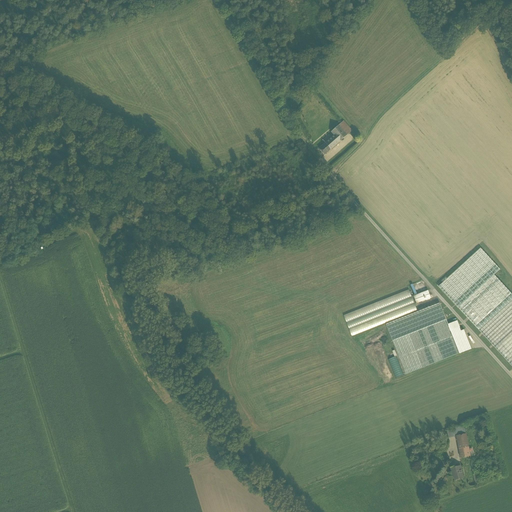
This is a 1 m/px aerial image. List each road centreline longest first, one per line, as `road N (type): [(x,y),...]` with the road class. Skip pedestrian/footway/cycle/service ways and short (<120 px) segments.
road 1 (unclassified): [(511,377),(319,162)]
road 2 (track): [(72,511),(0,279)]
road 3 (track): [(481,21),(328,172)]
road 4 (track): [(220,0),(319,162)]
